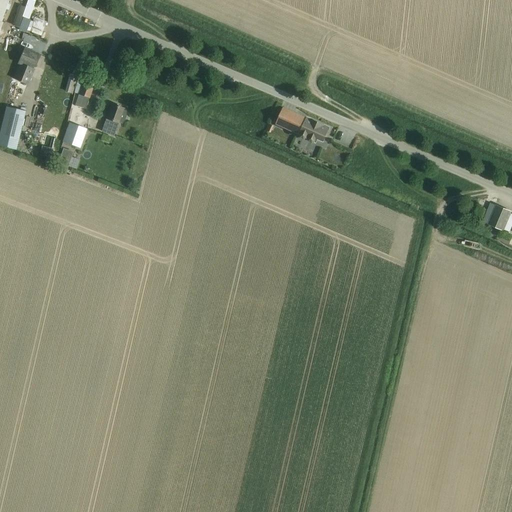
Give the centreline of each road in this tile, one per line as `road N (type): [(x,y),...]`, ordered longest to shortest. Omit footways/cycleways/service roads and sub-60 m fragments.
road 1 (unclassified): [(511,194),(60,0)]
road 2 (track): [(511,149),(162,0)]
road 3 (track): [(315,65),(313,89),(364,122),(402,181),(444,207)]
